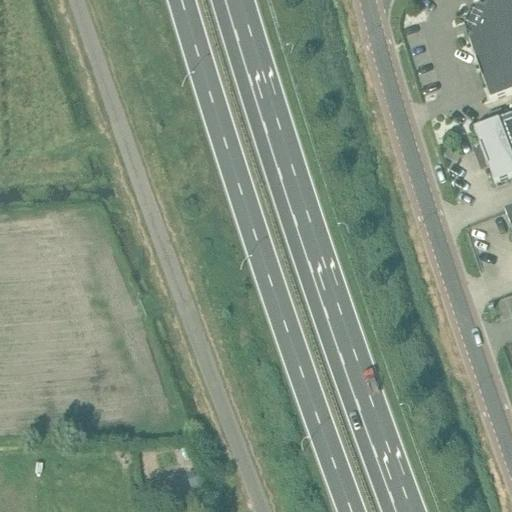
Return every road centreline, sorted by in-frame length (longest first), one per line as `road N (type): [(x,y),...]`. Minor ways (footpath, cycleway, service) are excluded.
road 1 (unclassified): [(266,511),(77,0)]
road 2 (trunk): [(403,511),(231,0)]
road 3 (trunk): [(181,0),(350,511)]
road 4 (tertiary): [(511,455),(428,210),(368,0)]
road 5 (track): [(123,134),(0,155)]
